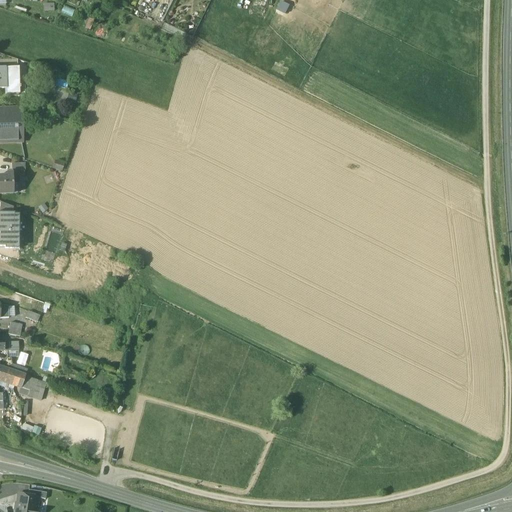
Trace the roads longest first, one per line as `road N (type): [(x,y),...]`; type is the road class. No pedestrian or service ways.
road 1 (track): [(103,492),(131,473),(240,500),(317,505),(400,494),(498,459),(506,370),(486,192)]
road 2 (track): [(111,0),(486,192)]
road 3 (track): [(486,192),(487,0)]
road 4 (tertiary): [(172,511),(0,462)]
